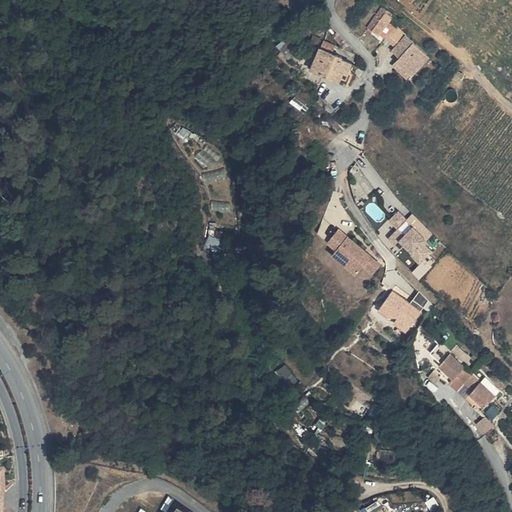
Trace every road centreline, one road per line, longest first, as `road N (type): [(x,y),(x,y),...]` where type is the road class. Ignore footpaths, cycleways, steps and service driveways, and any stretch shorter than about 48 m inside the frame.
road 1 (residential): [(341,149),(361,120),(370,66),(334,20),(330,0)]
road 2 (unclassified): [(39,511),(35,438),(0,352)]
road 3 (track): [(511,108),(399,7)]
road 4 (unclassified): [(0,386),(16,430),(23,511)]
